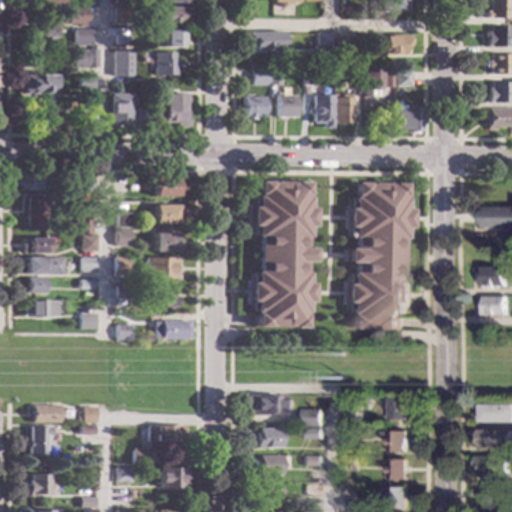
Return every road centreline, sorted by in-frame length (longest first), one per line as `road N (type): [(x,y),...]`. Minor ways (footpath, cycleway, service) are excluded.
road 1 (residential): [(511,158),(0,153)]
road 2 (residential): [(216,326),(214,0)]
road 3 (residential): [(441,318),(440,0)]
road 4 (residential): [(441,318),(441,511)]
road 5 (residential): [(216,326),(217,511)]
